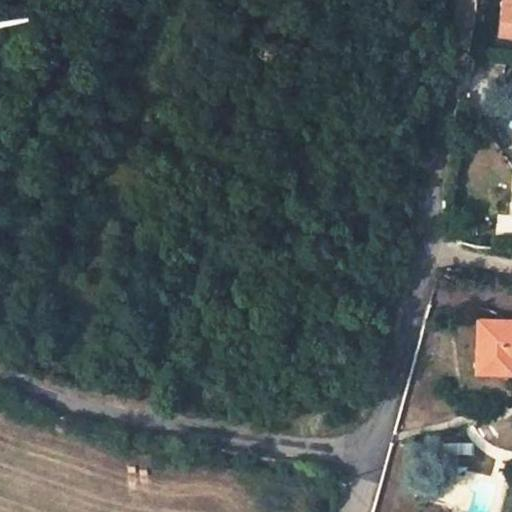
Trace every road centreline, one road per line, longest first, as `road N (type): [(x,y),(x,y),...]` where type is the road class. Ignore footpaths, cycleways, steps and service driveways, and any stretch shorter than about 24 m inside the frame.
road 1 (unclassified): [(367,459),(402,348),(434,191),(457,0)]
road 2 (unclassified): [(0,375),(80,412),(367,459)]
